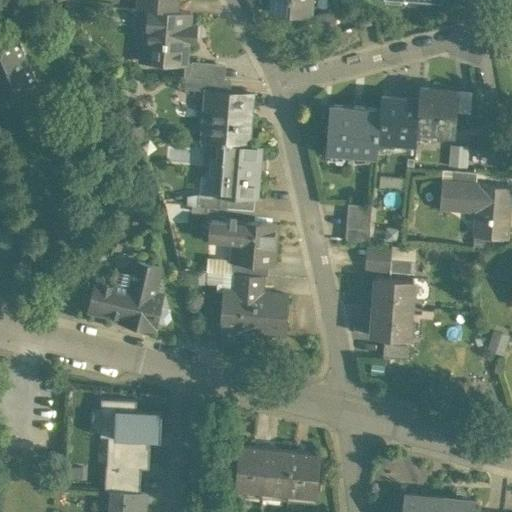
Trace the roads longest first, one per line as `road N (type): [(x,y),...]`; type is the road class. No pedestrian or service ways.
road 1 (residential): [(0,323),(345,398)]
road 2 (residential): [(279,87),(345,398)]
road 3 (residential): [(279,87),(480,34)]
road 4 (residential): [(345,398),(511,443)]
road 5 (unknown): [(185,363),(174,511)]
road 6 (unknown): [(31,330),(27,469)]
